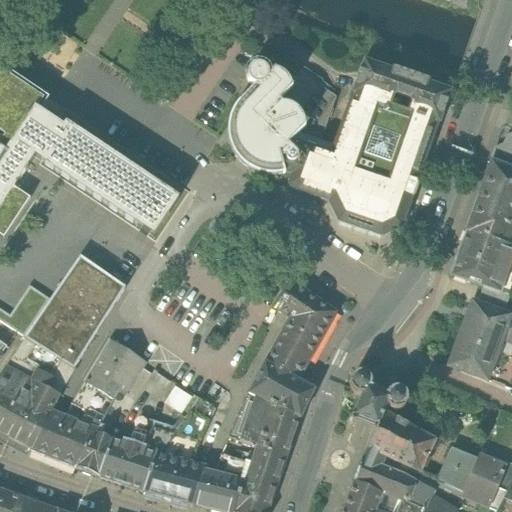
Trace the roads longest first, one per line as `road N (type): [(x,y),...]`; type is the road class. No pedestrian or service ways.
road 1 (residential): [(371,321),(422,269),(511,17)]
road 2 (unknown): [(172,250),(64,207),(33,225),(3,270)]
road 3 (residential): [(294,511),(345,367),(371,321)]
road 4 (residential): [(371,321),(400,353),(511,404)]
road 5 (residential): [(0,465),(132,511)]
